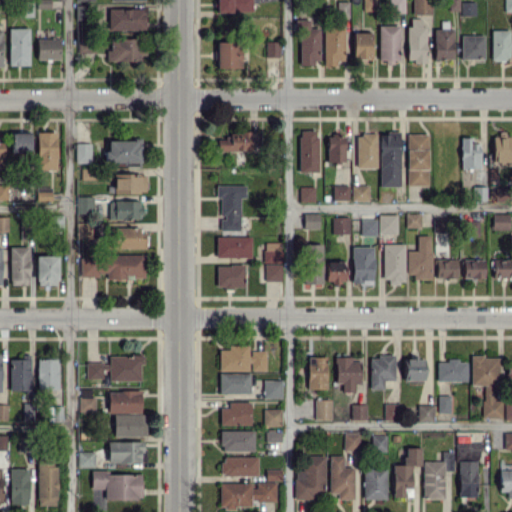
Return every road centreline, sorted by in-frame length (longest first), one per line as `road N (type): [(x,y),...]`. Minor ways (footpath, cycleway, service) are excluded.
road 1 (tertiary): [(176,0),(179,511)]
road 2 (residential): [(511,316),(0,317)]
road 3 (residential): [(511,98),(0,98)]
